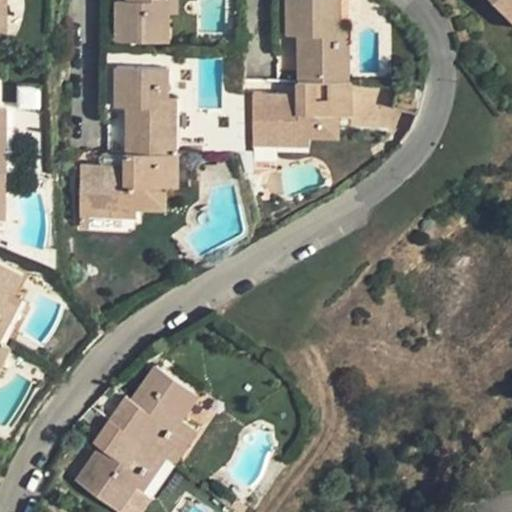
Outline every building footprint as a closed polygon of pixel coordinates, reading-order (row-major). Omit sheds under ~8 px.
[(133,0),(134,0),(128,1),(118,1),(119,39),(169,40),(169,11),(169,0),(133,0)] [(169,0),(169,11),(179,11),(179,0),(169,0)] [(337,0),(296,0),(295,33),(306,33),(313,33),(313,53),(306,53),(306,75),(322,75),(323,42),(337,42),(337,23),(337,0)] [(511,0),(494,0),(511,17),(511,0)] [(323,42),(322,75),(344,76),(345,23),(337,23),(337,42),(323,42)] [(168,152),(178,152),(178,96),(169,96),(169,66),(142,67),(117,66),(117,108),(126,108),(133,108),(133,130),(125,129),(126,151),(155,151),(168,152)] [(322,75),(306,75),(305,91),(305,98),(282,97),(282,91),(258,90),(257,120),(292,121),(292,132),(314,132),(344,133),(344,76),(322,75)] [(292,121),(257,120),(257,142),(313,143),(314,132),(292,132),(292,121)] [(126,151),(106,150),(106,165),(106,173),(125,173),(125,166),(126,151)] [(155,151),(126,151),(125,166),(125,173),(106,173),(106,165),(75,165),(75,217),(132,217),(132,207),(165,207),(165,187),(178,187),(178,152),(155,151)] [(80,220),(80,230),(135,228),(135,219),(80,220)] [(0,340),(2,341),(13,321),(4,316),(17,293),(25,278),(0,264),(0,340)] [(26,298),(17,293),(4,316),(13,321),(26,298)] [(2,341),(0,340),(0,371),(4,365),(13,347),(2,341)] [(160,358),(135,393),(147,402),(141,411),(122,397),(115,408),(156,438),(170,448),(178,453),(201,422),(184,411),(202,386),(160,358)] [(128,389),(122,397),(141,411),(147,402),(135,393),(128,389)] [(156,438),(115,408),(103,424),(123,438),(117,446),(104,438),(80,473),(121,501),(139,475),(147,481),(170,448),(156,438)] [(123,438),(103,424),(97,434),(104,438),(117,446),(123,438)]
